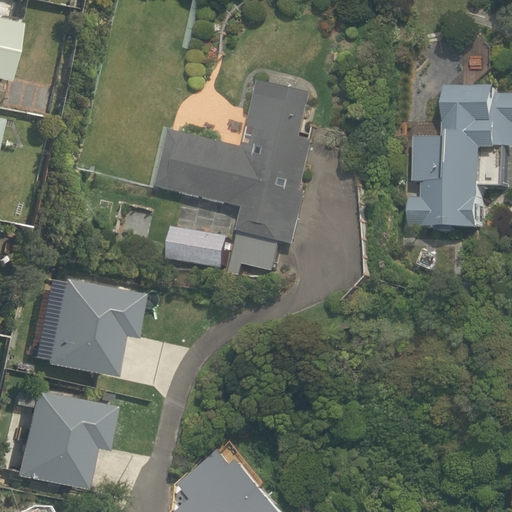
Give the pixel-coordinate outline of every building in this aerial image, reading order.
[(0,79),(6,80),(17,22),(0,18),(0,79)] [(232,262),(275,272),(282,242),(296,245),(309,191),(304,190),(316,141),(303,138),(304,133),(312,134),(314,125),(307,123),(314,93),(260,80),(247,135),(255,137),(254,145),(245,143),(244,147),(171,130),(158,187),(245,207),(232,262)] [(445,138),(417,137),(416,182),(425,182),(424,197),(413,197),(413,228),(484,229),(484,187),(507,188),(508,146),(511,146),(511,93),(498,94),(498,86),(446,86),(445,138)] [(133,292),(57,277),(40,362),(104,375),(112,334),(124,336),(133,292)] [(103,403),(28,389),(11,475),(76,487),(83,447),(95,449),(103,403)] [(285,511),(242,459),(235,464),(222,451),(181,485),(187,491),(183,494),(190,503),(179,511),(285,511)]
